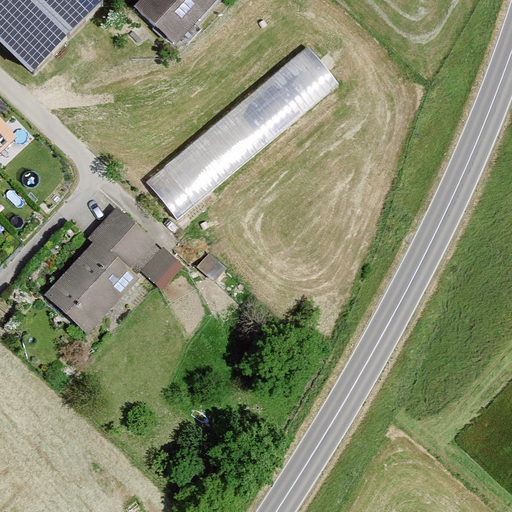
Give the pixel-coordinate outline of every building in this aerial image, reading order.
[(104,0),(103,0),(0,0),(0,49),(28,77),(104,0)] [(220,0),(142,0),(135,8),(177,47),(220,0)] [(313,42),(147,173),(179,213),(345,81),(313,42)] [(0,154),(16,140),(0,123),(0,154)] [(164,253),(117,210),(88,241),(94,247),(47,297),(88,335),(164,253)]
